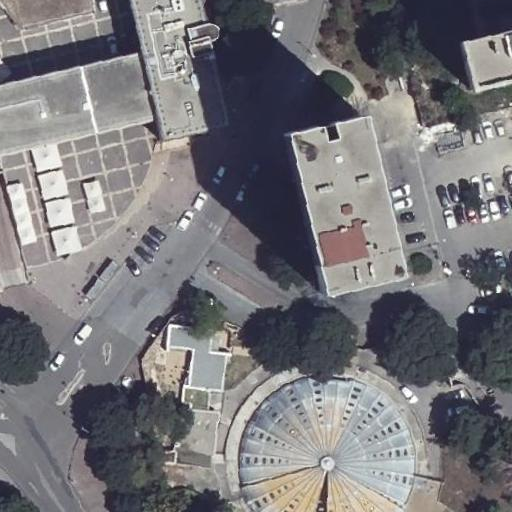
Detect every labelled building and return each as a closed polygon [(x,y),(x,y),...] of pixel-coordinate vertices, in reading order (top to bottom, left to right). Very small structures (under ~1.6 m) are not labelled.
[(0,0),(0,5),(21,33),(97,15),(93,0),(0,0)] [(205,14),(202,0),(129,0),(137,32),(144,61),(159,118),(165,145),(233,128),(216,54),(213,54),(211,44),(217,43),(219,41),(221,35),(219,29),(213,25),(208,27),(205,14)] [(511,82),(511,33),(459,45),(470,92),(511,82)] [(159,118),(144,61),(9,94),(0,95),(0,270),(3,270),(0,259),(0,156),(21,151),(159,118)] [(319,290),(397,272),(361,115),(282,135),(319,290)] [(182,344),(207,347),(209,332),(165,326),(164,341),(182,344)] [(207,353),(207,347),(182,344),(164,341),(163,348),(189,350),(184,388),(179,388),(176,404),(186,404),(204,407),(206,391),(218,392),(223,355),(207,353)] [(234,474),(236,481),(238,492),(245,509),(246,511),(396,511),(399,508),(406,490),(410,473),(409,454),(404,436),(396,419),(384,404),(370,392),(353,384),(335,379),(316,378),(313,379),(295,382),(278,390),(263,401),(250,415),(241,431),(235,449),(234,468),(234,474)] [(204,407),(186,404),(186,411),(204,413),(204,407)] [(215,415),(204,413),(186,411),(176,409),(170,453),(153,456),(152,463),(207,470),(208,458),(211,459),(214,435),(208,435),(211,422),(215,422),(215,415)]
